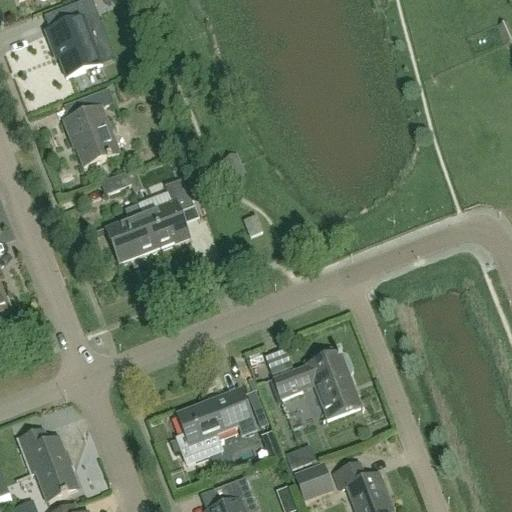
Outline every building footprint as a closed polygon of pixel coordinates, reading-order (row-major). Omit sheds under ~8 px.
[(102,69),(84,23),(98,18),(92,2),(45,20),(50,35),(46,36),(55,58),(57,57),(67,80),(65,81),(66,82),(102,69)] [(119,158),(101,112),(114,107),(108,94),(82,104),(88,117),(64,126),(72,147),(75,146),(84,170),(83,171),(83,172),(107,163),(108,164),(112,163),(111,161),(119,158)] [(132,190),(127,177),(101,187),(106,200),(132,190)] [(191,244),(182,219),(196,213),(184,183),(166,190),(172,206),(141,218),(155,256),(175,248),(175,250),(191,244)] [(155,256),(141,218),(137,210),(125,214),(129,223),(105,232),(120,269),(155,256)] [(263,236),(257,221),(245,225),(251,241),(263,236)] [(0,322),(2,322),(1,320),(10,316),(0,290),(0,322)] [(355,395),(350,381),(353,375),(347,361),(341,359),(340,356),(337,357),(330,354),(319,358),(316,365),(305,370),(306,371),(273,384),(280,404),(302,395),(301,392),(312,387),(327,424),(362,411),(356,395),(355,395)] [(186,440),(177,443),(187,470),(224,456),(218,439),(239,431),(242,439),(256,433),(242,394),(178,419),(186,440)] [(261,432),(270,428),(257,395),(249,398),(261,432)] [(44,435),(17,445),(30,479),(36,477),(48,507),(68,500),(67,497),(79,493),(60,443),(48,447),(44,435)] [(305,507),(335,496),(325,468),(295,479),(305,507)] [(389,511),(383,495),(385,494),(379,478),(365,483),(359,468),(333,478),(340,494),(347,491),(354,511),(389,511)] [(0,501),(9,498),(0,474),(0,501)] [(219,511),(256,511),(246,482),(227,490),(233,507),(219,511)] [(277,495),(282,511),(296,511),(289,491),(277,495)] [(9,498),(0,501),(0,509),(12,505),(9,498)]
